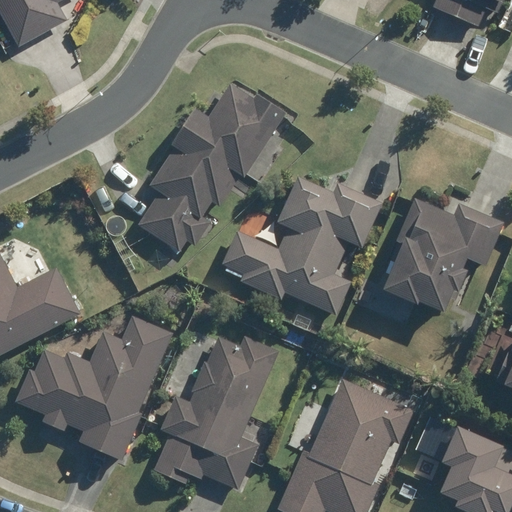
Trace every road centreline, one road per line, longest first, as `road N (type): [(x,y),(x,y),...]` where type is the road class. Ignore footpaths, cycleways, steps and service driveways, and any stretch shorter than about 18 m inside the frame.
road 1 (residential): [(511,119),(232,0)]
road 2 (residential): [(174,0),(104,105),(0,159)]
